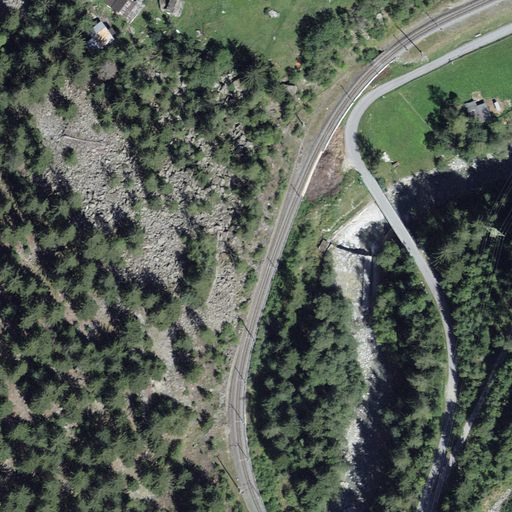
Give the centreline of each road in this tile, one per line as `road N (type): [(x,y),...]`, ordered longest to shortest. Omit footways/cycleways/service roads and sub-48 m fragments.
road 1 (unclassified): [(511,28),(370,95),(351,120),(351,153),(426,269),(451,351),(450,407),(420,511)]
road 2 (track): [(423,511),(511,321)]
